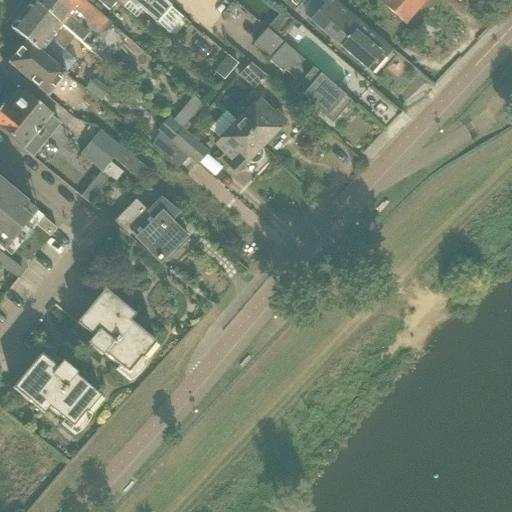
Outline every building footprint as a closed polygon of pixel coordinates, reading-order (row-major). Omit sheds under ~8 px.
[(125,38),(110,25),(94,11),(95,11),(81,0),(33,0),(33,1),(75,37),(74,38),(105,65),(123,43),(122,42),(125,38)] [(111,6),(112,7),(118,1),(116,0),(81,0),(95,11),(100,5),(107,11),(111,6)] [(163,0),(116,0),(118,1),(124,6),(128,1),(134,7),(134,8),(136,9),(138,8),(155,23),(170,6),(163,0)] [(385,60),(392,51),(332,0),(320,0),(320,1),(324,5),(309,21),(366,69),(378,54),(385,60)] [(429,0),(384,0),(381,4),(407,26),(429,0)] [(33,1),(32,2),(10,30),(22,39),(40,53),(50,39),(64,51),(74,38),(75,37),(33,1)] [(284,29),(295,27),(298,23),(283,10),(275,20),(284,29)] [(332,125),(349,105),(351,102),(269,31),(255,47),(273,63),(272,65),(284,76),(286,74),(299,85),(293,91),(303,100),(305,97),(325,115),(323,117),(332,125)] [(46,97),(65,74),(49,60),(40,53),(22,39),(12,52),(16,54),(8,65),(46,97)] [(224,81),(238,64),(228,56),(214,72),(224,81)] [(251,63),(239,76),(255,90),(266,77),(251,63)] [(0,130),(73,191),(81,181),(53,158),(56,154),(59,156),(66,148),(57,141),(67,129),(17,88),(0,108),(0,130)] [(180,127),(183,129),(203,105),(193,96),(172,121),(171,122),(178,129),(180,127)] [(261,148),(286,123),(274,112),(271,114),(257,101),(236,121),(235,123),(261,148)] [(223,163),(229,169),(233,165),(237,169),(236,170),(237,172),(247,162),(248,163),(249,164),(251,164),(254,164),(256,164),(258,163),(259,162),(260,161),(261,160),(261,159),(262,157),(262,156),(262,154),(262,153),(262,152),(261,150),(260,149),(261,148),(235,123),(236,121),(226,112),(210,129),(219,139),(214,144),(228,158),(223,163)] [(169,140),(178,129),(171,122),(172,121),(168,117),(157,129),(169,140)] [(180,127),(178,129),(169,140),(171,141),(171,142),(198,166),(210,152),(183,129),(180,127)] [(92,141),(110,157),(113,159),(122,148),(101,130),(92,141)] [(110,157),(92,141),(80,155),(90,164),(85,170),(94,177),(110,157)] [(117,182),(124,173),(111,162),(102,173),(110,180),(112,178),(117,182)] [(19,234),(23,229),(36,212),(0,182),(0,249),(3,252),(19,234)] [(136,200),(128,208),(114,222),(129,237),(132,234),(159,261),(161,259),(166,263),(188,241),(170,222),(179,213),(161,198),(147,211),(136,200)] [(50,238),(57,229),(42,218),(36,226),(50,238)] [(14,264),(5,256),(0,262),(0,264),(9,271),(14,264)] [(9,271),(18,279),(24,271),(14,264),(9,271)] [(135,316),(104,290),(93,304),(149,350),(155,343),(130,322),(135,316)] [(142,359),(149,350),(93,304),(82,317),(141,366),(145,361),(142,359)] [(82,317),(71,331),(102,356),(103,354),(131,378),(141,366),(82,317)] [(76,374),(46,348),(34,362),(91,408),(100,397),(75,376),(76,374)] [(87,413),(91,408),(34,362),(23,375),(82,424),(90,415),(87,413)] [(23,375),(12,389),(43,415),(48,408),(76,431),(82,424),(23,375)]
